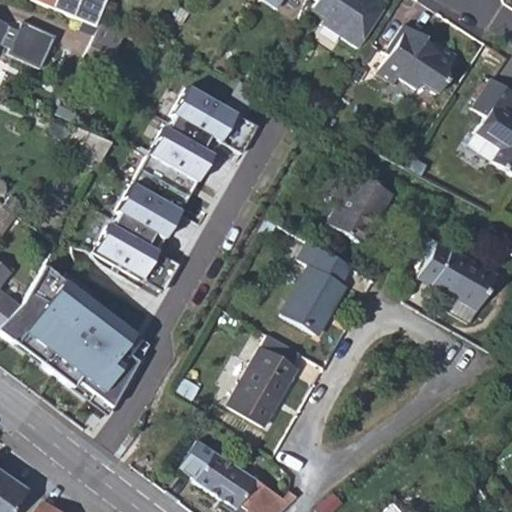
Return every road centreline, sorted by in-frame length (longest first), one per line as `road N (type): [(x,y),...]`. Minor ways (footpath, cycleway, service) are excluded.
road 1 (residential): [(315,485),(442,389),(449,369),(408,322),(367,326),(316,404),(305,449)]
road 2 (tertiary): [(142,511),(0,404)]
